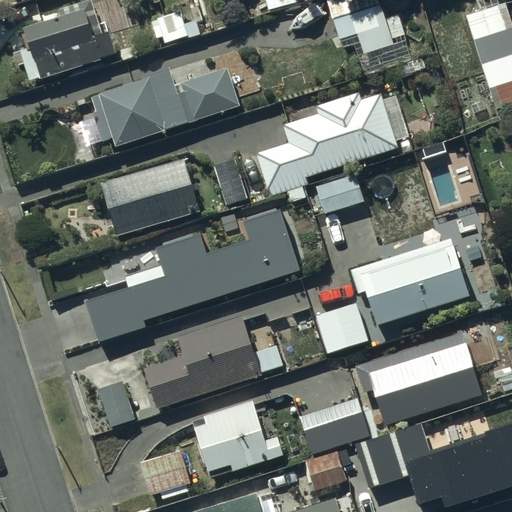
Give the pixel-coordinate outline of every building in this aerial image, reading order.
[(268,0),(271,10),(300,1),(299,0),(268,0)] [(376,0),(324,0),(340,48),(352,44),(363,78),(396,68),(400,78),(425,70),(421,58),(413,61),(398,15),(383,19),(376,0)] [(59,17),(21,29),(27,48),(12,53),(16,67),(22,65),(27,81),(113,54),(103,24),(97,26),(89,1),(57,11),(59,17)] [(511,23),(506,5),(465,18),(495,109),(511,103),(511,23)] [(161,34),(163,43),(185,38),(179,12),(155,17),(156,22),(151,23),(153,36),(161,34)] [(111,139),(114,147),(239,106),(226,67),(172,85),(167,68),(139,77),(140,80),(89,96),(94,112),(90,113),(99,142),(111,139)] [(308,185),(306,176),(397,149),(380,94),(359,100),(357,93),(315,106),(317,115),(281,125),(287,144),(255,154),(268,197),(286,191),(289,202),(303,197),(300,188),(308,185)] [(99,184),(114,236),(199,211),(184,159),(99,184)] [(214,165),(224,205),(246,199),(236,160),(214,165)] [(315,186),(323,212),(364,200),(356,174),(315,186)] [(84,303),(96,341),(144,326),(143,322),(297,272),(277,210),(241,222),(248,243),(205,256),(198,235),(152,250),(158,266),(122,277),(126,290),(84,303)] [(365,293),(375,325),(467,296),(449,241),(350,272),(358,295),(365,293)] [(315,315),(326,353),(368,341),(357,303),(315,315)] [(276,346),(254,353),(243,316),(175,337),(181,356),(144,368),(156,409),(262,377),(260,373),(282,366),(276,346)] [(373,390),(383,424),(483,396),(465,332),(353,365),(361,393),(373,390)] [(122,382),(96,389),(106,427),(132,420),(122,382)] [(300,416),(311,453),(368,436),(356,399),(300,416)] [(193,428),(207,474),(229,467),(230,472),(281,457),(276,439),(264,442),(252,402),(202,416),(205,424),(193,428)] [(440,495),(444,507),(511,484),(511,418),(484,428),(485,431),(429,449),(420,422),(355,443),(369,486),(396,478),(394,472),(406,468),(417,502),(440,495)] [(140,464),(147,495),(190,484),(182,453),(140,464)] [(305,462),(313,491),(345,481),(336,453),(305,462)] [(194,511),(257,511),(253,496),(194,511)] [(337,511),(334,499),(294,511),(337,511)]
